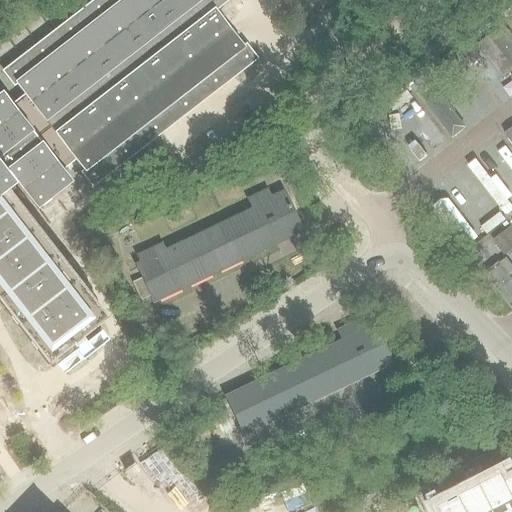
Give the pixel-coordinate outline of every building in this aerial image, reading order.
[(0,293),(52,361),(71,346),(106,318),(76,279),(77,278),(58,254),(48,262),(0,200),(0,197),(13,187),(8,181),(10,179),(11,179),(36,211),(71,185),(61,172),(75,161),(94,186),(254,62),(215,12),(230,0),(93,0),(5,69),(25,94),(10,106),(0,93),(0,293)] [(454,104),(468,121),(509,90),(496,72),(454,104)] [(481,204),(493,197),(465,153),(454,161),(481,204)] [(496,163),(508,179),(511,175),(511,164),(505,156),(496,163)] [(270,234),(296,222),(282,193),(252,207),(253,210),(137,265),(153,300),(274,243),(270,234)] [(482,209),(456,226),(487,274),(507,261),(494,241),(500,237),(482,209)] [(511,294),(511,267),(499,276),(511,294)] [(242,433),(364,375),(360,367),(386,354),(372,325),(341,340),(342,343),(226,399),(242,433)] [(193,460),(170,511),(304,511),(306,510),(193,460)] [(511,511),(511,470),(437,509),(438,511),(511,511)]
